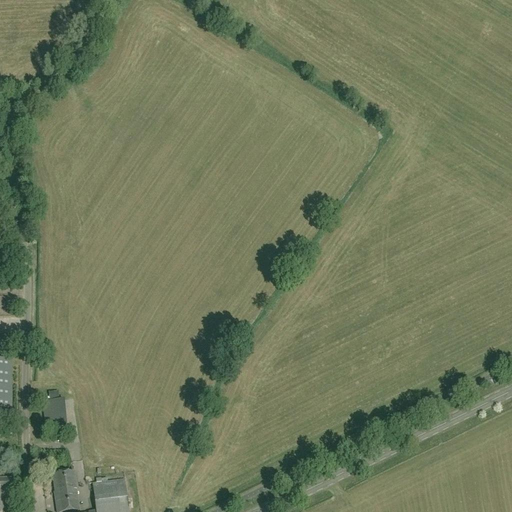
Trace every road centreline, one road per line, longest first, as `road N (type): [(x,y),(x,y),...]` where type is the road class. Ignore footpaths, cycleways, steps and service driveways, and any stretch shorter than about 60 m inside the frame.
road 1 (unclassified): [(29,511),(26,270),(9,180),(9,130)]
road 2 (tertiary): [(262,511),(511,391)]
